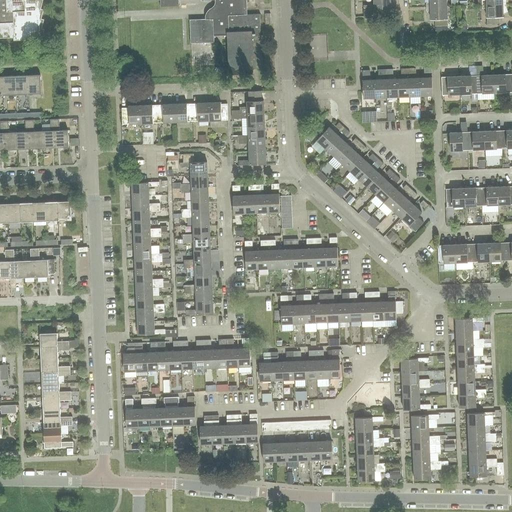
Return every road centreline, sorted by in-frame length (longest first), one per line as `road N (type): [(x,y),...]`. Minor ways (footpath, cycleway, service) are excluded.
road 1 (residential): [(511,500),(106,481)]
road 2 (residential): [(202,409),(329,413),(427,306),(426,292)]
road 3 (residential): [(399,268),(440,224),(436,60)]
road 4 (residential): [(230,328),(225,175),(292,170)]
road 5 (residential): [(412,176),(409,136),(364,136),(337,93),(289,96)]
road 6 (residential): [(106,481),(98,299)]
road 7 (residential): [(91,177),(84,0)]
road 8 (residential): [(292,170),(399,268)]
road 9 (residential): [(98,299),(91,177)]
